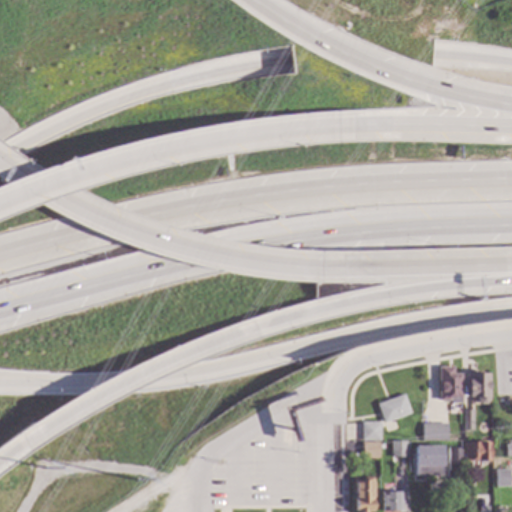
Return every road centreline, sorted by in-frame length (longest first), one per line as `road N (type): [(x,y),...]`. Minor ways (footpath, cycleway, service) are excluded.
road 1 (motorway): [(0,311),(244,249),(511,225)]
road 2 (motorway): [(511,179),(221,202),(0,256)]
road 3 (motorway): [(0,383),(177,377),(511,307)]
road 4 (motorway): [(352,125),(219,140),(122,162),(0,204)]
road 5 (motorway): [(23,182),(132,235),(223,260),(316,271)]
road 6 (motorway): [(290,62),(146,93),(0,163)]
road 7 (motorway): [(511,105),(361,65),(249,0)]
road 8 (motorway): [(242,339),(425,291),(511,281)]
road 9 (motorway): [(38,436),(242,339)]
road 10 (motorway): [(316,271),(511,267)]
road 11 (residential): [(511,330),(405,350),(336,383)]
road 12 (motorway): [(511,127),(352,125)]
road 13 (residential): [(336,383),(335,511)]
